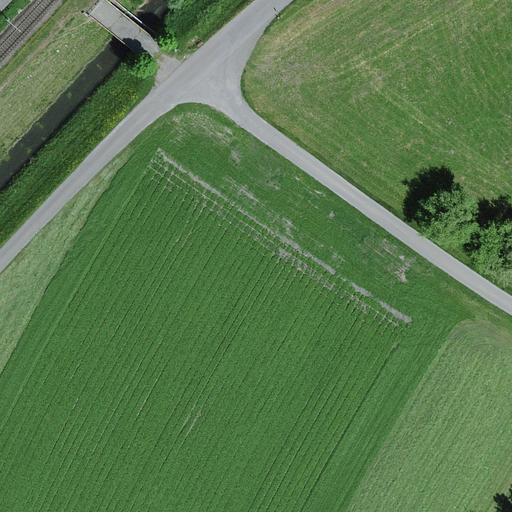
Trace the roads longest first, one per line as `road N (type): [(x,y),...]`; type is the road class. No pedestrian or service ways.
road 1 (track): [(187,77),(511,306)]
road 2 (track): [(0,261),(187,77)]
